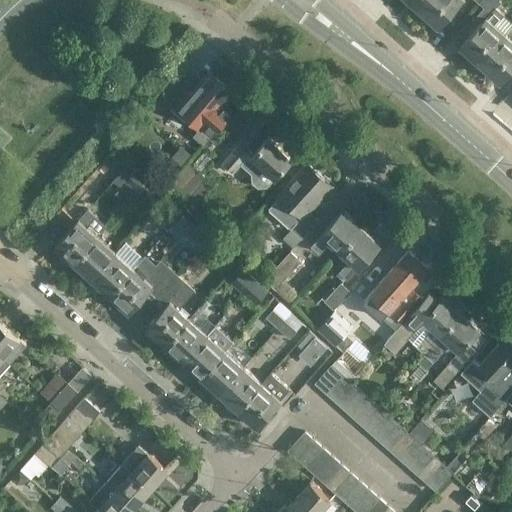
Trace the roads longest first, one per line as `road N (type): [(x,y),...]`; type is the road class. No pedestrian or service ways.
road 1 (residential): [(231,32),(511,284)]
road 2 (residential): [(0,261),(233,475),(201,511)]
road 3 (residential): [(511,180),(400,81)]
road 4 (residential): [(279,0),(400,81)]
